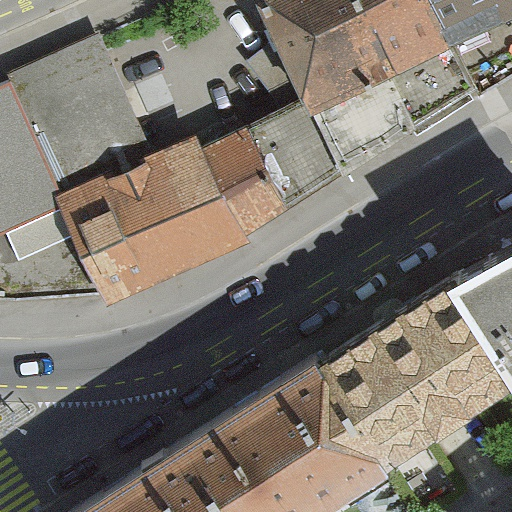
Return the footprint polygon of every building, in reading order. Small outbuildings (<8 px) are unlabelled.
[(431,0),(259,0),(279,41),(308,102),(340,170),(413,124),(474,88),(448,36),(431,0)] [(511,0),(431,0),(448,36),(511,6),(511,0)] [(98,33),(7,72),(60,194),(151,154),(98,33)] [(279,41),(248,60),(286,111),(308,102),(279,41)] [(60,194),(7,72),(0,75),(0,231),(6,229),(64,203),(60,194)] [(286,111),(247,127),(282,205),(315,186),(340,170),(308,102),(286,111)] [(151,154),(60,194),(64,203),(78,232),(105,294),(244,233),(240,224),(282,205),(247,127),(203,147),(197,134),(151,154)] [(64,203),(6,229),(19,259),(78,232),(64,203)] [(511,243),(500,252),(448,284),(511,384),(511,386),(511,243)] [(383,324),(318,364),(383,466),(511,384),(448,284),(383,324)] [(101,495),(75,511),(330,511),(389,474),(383,466),(318,364),(315,359),(242,405),(101,495)]
